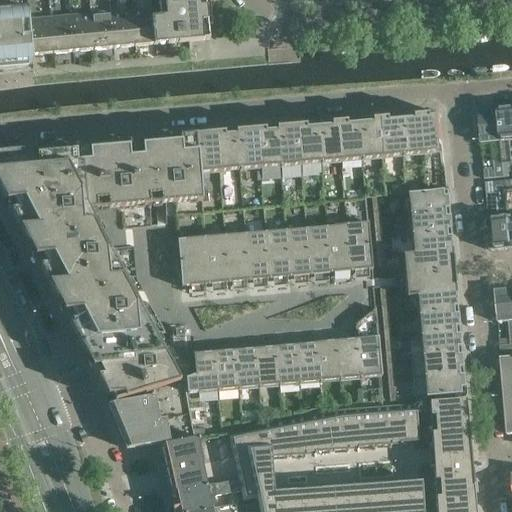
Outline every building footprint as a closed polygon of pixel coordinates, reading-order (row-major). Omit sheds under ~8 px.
[(151,19),(153,45),(209,40),(204,0),(163,0),(166,17),(155,18),(151,19)] [(0,70),(27,68),(27,65),(32,64),(27,7),(0,9),(0,70)] [(153,8),(130,10),(133,46),(153,45),(151,19),(155,18),(153,8)] [(130,10),(109,11),(113,48),(133,46),(130,10)] [(109,11),(89,13),(93,50),(113,48),(109,11)] [(89,13),(69,15),(73,52),(93,50),(89,13)] [(69,15),(49,16),(52,54),(73,52),(69,15)] [(30,20),(29,20),(32,55),(52,54),(49,16),(30,18),(30,20)] [(511,140),(511,107),(497,109),(501,142),(503,165),(511,164),(510,141),(511,140)] [(479,111),(482,143),(487,143),(488,144),(492,143),(495,168),(484,169),(485,180),(504,177),(501,142),(497,109),(479,111)] [(423,116),(419,116),(422,154),(423,156),(443,154),(442,142),(439,114),(423,116)] [(419,116),(399,118),(402,158),(423,156),(419,116)] [(399,118),(378,119),(382,159),(402,158),(399,118)] [(378,119),(358,121),(362,161),(382,159),(378,119)] [(358,121),(338,123),(341,163),(362,161),(358,121)] [(338,123),(317,125),(321,165),(341,163),(338,123)] [(317,125),(297,126),(301,167),(321,165),(317,125)] [(297,126),(277,128),(280,168),(301,167),(297,126)] [(277,128),(256,130),(260,170),(280,168),(277,128)] [(256,130),(236,132),(240,172),(260,170),(256,130)] [(236,132),(216,133),(219,174),(240,172),(236,132)] [(214,134),(196,136),(199,173),(219,174),(216,133),(214,134)] [(196,136),(143,141),(149,207),(172,205),(201,203),(199,173),(196,136)] [(143,141),(84,146),(90,213),(128,209),(142,208),(149,207),(143,141)] [(0,171),(0,194),(4,203),(9,212),(19,231),(95,223),(90,213),(84,146),(9,152),(9,154),(0,154),(0,162),(5,171),(0,171)] [(492,251),(511,249),(508,217),(504,181),(496,182),(499,218),(489,219),(492,251)] [(444,191),(406,194),(408,214),(448,211),(446,190),(444,190),(444,191)] [(448,211),(408,214),(410,234),(450,231),(448,211)] [(95,223),(19,231),(28,247),(33,257),(33,258),(38,267),(49,287),(125,279),(95,223)] [(367,224),(345,226),(349,273),(371,271),(367,224)] [(345,226),(324,228),(328,275),(349,273),(345,226)] [(324,228),(303,230),(307,277),(328,275),(324,228)] [(303,230),(282,232),(286,279),(307,277),(303,230)] [(450,231),(410,234),(412,255),(452,251),(450,231)] [(282,232),(261,234),(265,281),(286,279),(282,232)] [(261,234),(240,236),(244,282),(265,281),(261,234)] [(240,236),(219,237),(223,284),(244,282),(240,236)] [(219,237),(197,239),(202,286),(223,284),(219,237)] [(197,239),(176,241),(180,288),(202,286),(197,239)] [(412,255),(402,256),(403,268),(403,277),(454,273),(453,263),(452,251),(412,255)] [(454,273),(403,277),(404,283),(404,287),(405,298),(415,298),(455,294),(454,282),(454,278),(454,273)] [(125,279),(49,287),(57,302),(62,312),(62,313),(67,323),(77,342),(154,335),(125,279)] [(511,289),(496,292),(499,323),(509,322),(511,346),(501,346),(502,358),(511,357),(511,289)] [(455,294),(415,298),(417,318),(457,314),(455,294)] [(374,309),(353,326),(355,341),(358,380),(380,378),(374,309)] [(457,314),(417,318),(419,338),(459,335),(457,314)] [(154,335),(77,342),(85,358),(90,367),(91,368),(91,369),(96,378),(106,397),(107,397),(109,405),(153,397),(152,392),(179,384),(178,382),(167,360),(154,335)] [(459,335),(419,338),(421,359),(461,355),(459,335)] [(355,341),(334,342),(338,382),(358,380),(355,341)] [(334,342),(314,344),(317,384),(338,382),(334,342)] [(314,344),(294,346),(297,385),(317,384),(314,344)] [(294,346),(273,348),(277,387),(297,385),(294,346)] [(273,348),(253,349),(256,389),(277,387),(273,348)] [(253,349),(233,351),(236,391),(256,389),(253,349)] [(233,351),(212,353),(216,393),(236,391),(233,351)] [(216,393),(212,353),(192,355),(194,377),(178,382),(179,384),(182,383),(185,395),(216,393)] [(421,359),(412,359),(413,380),(423,379),(463,375),(461,355),(421,359)] [(511,357),(502,358),(504,377),(511,376),(511,357)] [(423,379),(413,380),(415,400),(425,399),(462,396),(462,397),(464,397),(463,375),(423,379)] [(109,405),(108,405),(118,427),(166,419),(188,414),(185,398),(185,395),(182,383),(179,384),(152,392),(153,397),(109,405)] [(431,446),(427,446),(427,447),(427,448),(431,448),(469,445),(469,444),(465,402),(465,400),(428,403),(431,446)] [(415,405),(370,408),(373,448),(391,446),(390,444),(416,443),(416,442),(418,442),(415,405)] [(338,411),(327,413),(330,453),(348,452),(347,449),(373,448),(370,408),(338,411)] [(327,413),(284,421),(287,458),(305,457),(305,454),(330,453),(327,413)] [(166,419),(118,427),(127,448),(159,444),(170,442),(193,439),(188,414),(166,419)] [(284,421),(227,433),(233,461),(235,470),(237,478),(238,478),(263,476),(264,493),(273,492),(271,467),(270,459),(287,458),(284,421)] [(159,444),(158,444),(165,472),(167,482),(168,489),(175,488),(175,491),(205,486),(204,475),(202,465),(197,442),(197,438),(193,439),(170,442),(159,444)] [(432,467),(429,467),(429,468),(429,470),(432,469),(434,491),(473,488),(471,470),(470,459),(469,452),(469,445),(431,448),(432,455),(432,462),(432,467)] [(238,478),(237,478),(237,480),(237,481),(242,503),(255,500),(257,511),(291,511),(289,491),(273,492),(264,493),(263,476),(238,478)] [(175,488),(168,489),(170,494),(173,511),(203,511),(216,509),(214,498),(239,492),(236,481),(206,486),(205,486),(175,491),(175,488)] [(418,482),(376,485),(377,511),(422,511),(420,482),(418,483),(418,482)] [(377,511),(376,485),(332,488),(334,511),(377,511)] [(334,511),(332,488),(289,491),(291,511),(334,511)] [(475,511),(473,488),(434,491),(435,511),(475,511)] [(257,511),(255,501),(239,504),(240,511),(257,511)]
